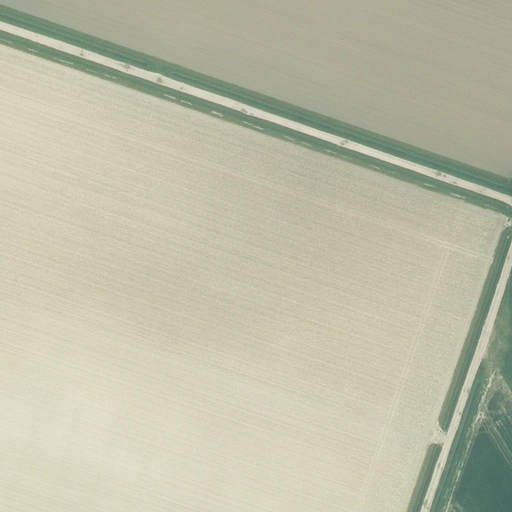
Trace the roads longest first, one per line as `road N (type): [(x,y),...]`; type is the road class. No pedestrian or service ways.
road 1 (track): [(0,26),(511,202)]
road 2 (track): [(425,511),(511,257)]
